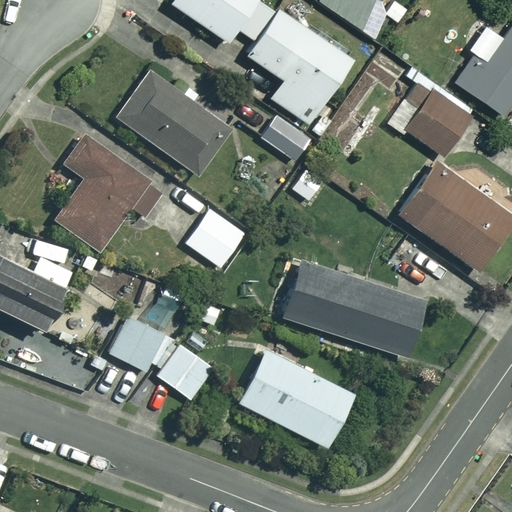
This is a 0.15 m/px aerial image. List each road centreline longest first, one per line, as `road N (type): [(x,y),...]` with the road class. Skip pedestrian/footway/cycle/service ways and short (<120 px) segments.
road 1 (residential): [(51,0),(0,70),(0,410),(266,511)]
road 2 (residential): [(511,365),(406,511)]
